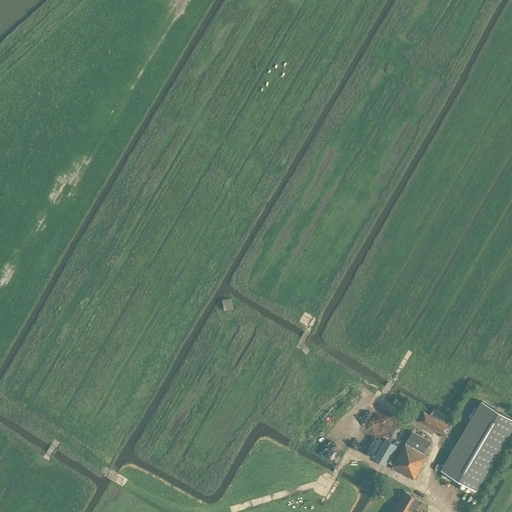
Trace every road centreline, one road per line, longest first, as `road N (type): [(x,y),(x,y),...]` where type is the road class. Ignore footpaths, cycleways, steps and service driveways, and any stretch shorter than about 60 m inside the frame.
road 1 (track): [(222,511),(331,483),(353,453),(431,496)]
road 2 (track): [(410,352),(380,401),(438,438),(424,492)]
road 3 (track): [(57,440),(185,511)]
